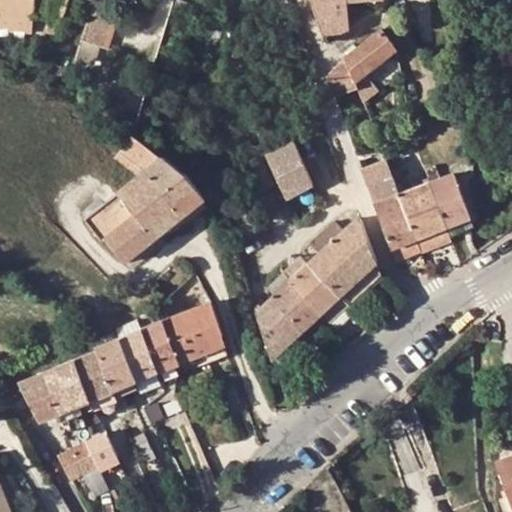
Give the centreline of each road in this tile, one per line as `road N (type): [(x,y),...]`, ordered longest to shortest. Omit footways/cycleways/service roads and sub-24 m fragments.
road 1 (residential): [(302,0),(387,265),(430,312)]
road 2 (unclassified): [(245,506),(296,443),(430,312)]
